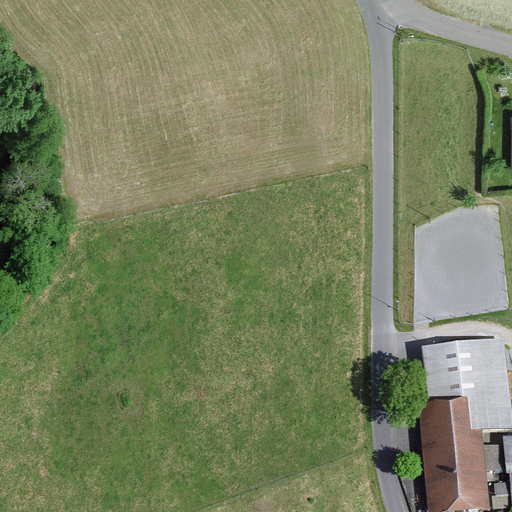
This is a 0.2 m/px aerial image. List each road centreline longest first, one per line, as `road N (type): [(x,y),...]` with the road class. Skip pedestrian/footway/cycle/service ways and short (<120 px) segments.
road 1 (tertiary): [(397,511),(381,426),(379,5)]
road 2 (unclassified): [(379,5),(511,46)]
